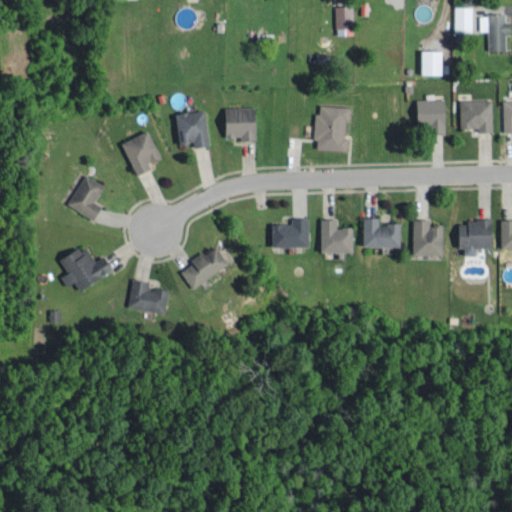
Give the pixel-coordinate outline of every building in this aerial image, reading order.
[(335,4),(336,32),(354,32),(354,3),(335,4)] [(454,29),(471,29),(472,4),(454,4),(454,29)] [(505,11),(478,12),(478,29),(487,29),(488,48),(506,48),(505,32),(511,32),(511,19),(505,20),(505,11)] [(443,47),(423,47),(422,72),(443,72),(443,47)] [(491,96),(460,96),(460,125),(477,125),(478,129),(492,129),(491,96)] [(416,97),(415,121),(435,122),(434,128),(445,128),(446,97),(416,97)] [(511,97),(502,98),(502,129),(511,129),(511,97)] [(351,104),(319,103),(319,111),(316,111),(315,146),(346,148),(347,118),(350,119),(351,104)] [(257,138),(258,105),(226,104),(225,135),(241,135),(241,137),(257,138)] [(175,110),(178,142),(195,140),(195,144),(209,143),(205,107),(175,110)] [(162,155),(150,128),(122,139),(136,173),(152,166),(149,160),(162,155)] [(94,218),(102,205),(94,200),(104,183),(85,172),(67,202),(94,218)] [(401,221),(380,221),(380,215),(364,214),(363,243),(401,244),(401,221)] [(272,222),(272,244),(310,244),(309,215),(292,215),(292,221),(272,222)] [(354,224),(337,225),(337,216),(320,216),(320,250),(354,249),(354,224)] [(430,223),(430,216),(413,216),(414,253),(444,252),(444,223),(430,223)] [(477,252),(477,245),(495,245),(495,218),(457,217),(457,246),(465,246),(465,252),(477,252)] [(511,217),(500,217),(500,246),(511,245),(511,217)] [(66,284),(74,279),(80,288),(115,267),(106,252),(96,258),(85,241),(59,257),(67,270),(61,274),(66,284)] [(194,286),(228,260),(215,243),(181,269),(194,286)] [(127,305),(166,311),(169,288),(148,285),(149,278),(132,275),(127,305)]
